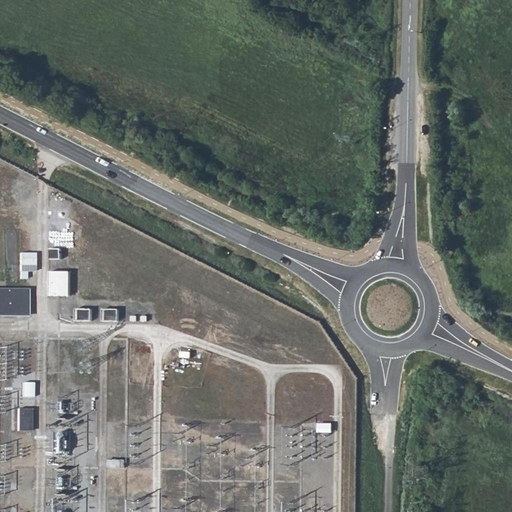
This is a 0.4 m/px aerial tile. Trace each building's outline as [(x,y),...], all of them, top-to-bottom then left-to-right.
[(64,249),(52,249),(52,260),(64,260),(64,249)] [(69,270),(49,270),(49,295),(69,295),(69,270)] [(26,288),(0,287),(0,314),(26,315),(26,288)] [(91,308),(74,308),(74,320),(91,320),(91,308)] [(118,308),(101,308),(101,321),(118,321),(118,308)] [(34,382),(23,382),(23,396),(33,396),(34,382)] [(30,407),(14,407),(14,431),(30,431),(30,407)] [(331,422),(316,421),(316,431),(331,432),(331,422)] [(124,458),(105,458),(105,467),(124,467),(124,458)]
